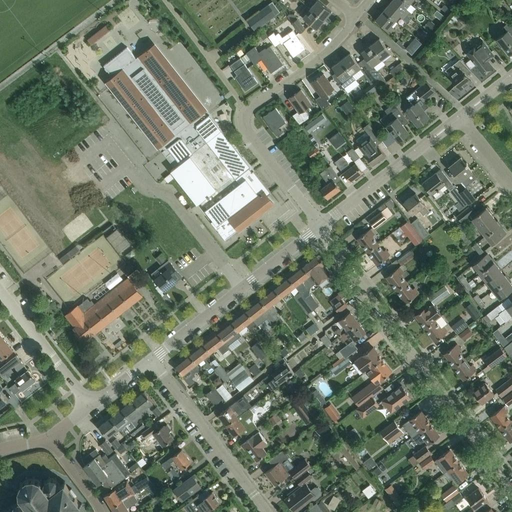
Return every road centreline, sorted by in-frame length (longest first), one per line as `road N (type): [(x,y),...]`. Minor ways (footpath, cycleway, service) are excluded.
road 1 (residential): [(511,487),(317,228)]
road 2 (residential): [(321,225),(242,120),(319,57),(352,14)]
road 3 (unclassified): [(151,357),(317,228)]
road 4 (residential): [(268,511),(151,357)]
road 5 (unclassified): [(321,225),(459,116)]
road 6 (unclassified): [(89,406),(0,288)]
